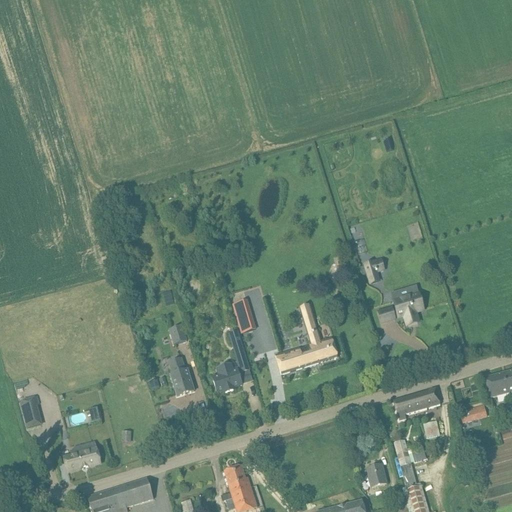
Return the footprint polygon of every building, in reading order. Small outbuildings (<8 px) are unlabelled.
[(448,153),(450,162),(495,147),(488,128),(484,130),(481,123),(449,133),(455,151),(448,153)] [(391,140),(383,142),(386,153),(394,151),(391,140)] [(347,260),(338,262),(340,269),(349,267),(347,260)] [(365,266),(360,268),(363,277),(367,275),(370,285),(379,282),(376,273),(377,272),(376,270),(375,270),(374,266),(373,264),(365,266)] [(395,309),(391,310),(393,317),(397,315),(398,318),(404,316),(406,325),(418,321),(415,313),(423,311),(418,295),(417,295),(410,297),(410,296),(398,299),(399,300),(394,302),(393,302),(395,309)] [(247,301),(231,306),(235,316),(250,312),(247,301)] [(310,346),(275,357),(281,376),(337,359),(331,340),(320,343),(311,313),(302,316),(310,346)] [(182,327),(169,331),(174,346),(187,342),(182,327)] [(221,377),(212,380),(217,394),(224,392),(225,395),(233,392),(232,389),(241,386),(240,381),(244,380),(242,374),(249,372),(249,371),(237,334),(229,336),(239,368),(234,370),(235,373),(231,374),(229,369),(228,367),(219,370),(220,372),(221,377)] [(181,360),(168,364),(172,376),(170,376),(177,398),(194,392),(187,371),(185,372),(181,360)] [(511,372),(485,380),(490,399),(511,393),(511,372)] [(435,390),(393,402),(399,423),(406,421),(405,416),(440,406),(435,390)] [(36,399),(20,403),(22,410),(36,407),(36,406),(38,406),(36,399)] [(478,407),(459,413),(463,426),(482,421),(478,407)] [(92,422),(101,421),(99,409),(90,410),(92,422)] [(38,417),(25,421),(27,429),(41,426),(38,417)] [(457,418),(450,419),(453,433),(459,432),(457,418)] [(436,423),(423,426),(427,440),(439,437),(436,423)] [(404,442),(394,445),(398,459),(394,460),(399,479),(403,478),(406,488),(402,490),(404,497),(406,497),(408,503),(406,504),(408,511),(427,511),(420,485),(416,486),(410,464),(414,463),(414,464),(426,460),(422,446),(412,448),(410,449),(410,450),(407,451),(404,442)] [(71,457),(64,459),(68,473),(100,465),(94,443),(74,449),(75,455),(71,456),(71,457)] [(381,466),(366,470),(371,489),(386,485),(381,466)] [(231,494),(220,497),(222,503),(226,502),(228,511),(236,510),(236,511),(247,511),(257,509),(247,479),(245,480),(241,467),(224,472),(231,494)] [(147,481),(87,499),(90,511),(126,511),(126,509),(153,500),(147,481)] [(193,511),(190,502),(181,505),(183,511),(193,511)] [(364,511),(362,502),(323,511),(364,511)]
